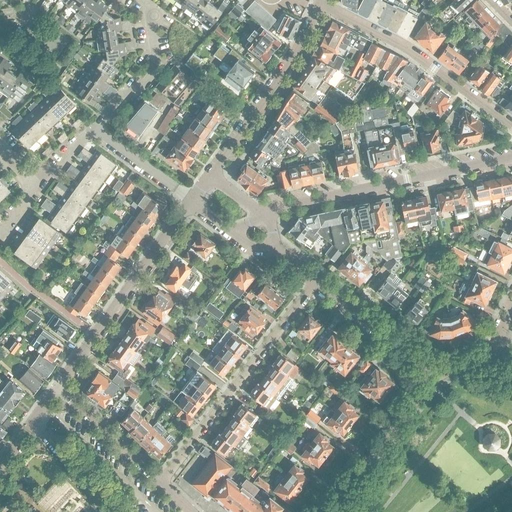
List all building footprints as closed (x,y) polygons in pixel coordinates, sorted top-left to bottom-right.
[(71,0),(67,7),(69,8),(70,6),(77,11),(85,0),(71,0)] [(85,0),(77,11),(75,14),(82,19),(83,18),(85,19),(97,3),(96,2),(92,0),(85,0)] [(97,3),(85,19),(88,22),(92,17),(97,21),(99,18),(104,11),(108,7),(99,0),(97,0),(96,2),(97,3)] [(176,0),(183,5),(181,7),(183,9),(189,0),(176,0)] [(189,0),(183,9),(185,10),(186,8),(193,13),(202,0),(189,0)] [(194,14),(192,16),(201,22),(213,5),(208,1),(208,0),(202,0),(193,13),(194,14)] [(340,0),(340,1),(341,1),(342,4),(356,11),(356,10),(357,0),(340,0)] [(362,0),(357,11),(367,16),(375,0),(362,0)] [(375,0),(367,16),(377,21),(386,3),(381,0),(375,0)] [(386,3),(377,21),(387,26),(397,5),(399,2),(394,0),(393,3),(392,6),(386,3)] [(431,3),(427,0),(423,0),(421,3),(425,6),(421,10),(426,14),(433,6),(431,3)] [(446,23),(470,0),(453,0),(438,15),(446,23)] [(475,0),(464,11),(469,16),(465,19),(470,24),(470,23),(473,20),(486,6),(480,0),(475,0)] [(48,9),(42,4),(39,8),(46,13),(48,9)] [(213,5),(201,22),(202,23),(210,28),(211,26),(225,7),(221,4),(218,8),(213,5)] [(239,15),(243,11),(237,4),(232,9),(239,15)] [(397,5),(387,26),(397,31),(407,10),(397,5)] [(486,6),(473,20),(482,29),(494,14),(486,6)] [(407,10),(397,31),(407,36),(407,35),(418,13),(408,8),(407,10)] [(104,11),(99,18),(101,20),(102,28),(121,26),(131,24),(131,20),(121,21),(120,18),(114,19),(104,11)] [(301,22),(300,21),(285,14),(275,32),(292,40),(301,22)] [(494,14),(482,29),(490,38),(495,32),(502,23),(494,14)] [(262,21),(259,24),(260,25),(267,30),(270,28),(262,21)] [(327,30),(326,33),(366,54),(372,42),(365,39),(365,38),(358,34),(334,22),(331,23),(327,30)] [(433,31),(432,30),(429,28),(430,26),(430,25),(426,22),(415,37),(417,39),(416,40),(423,45),(433,31)] [(490,38),(486,45),(490,48),(494,41),(497,43),(500,41),(502,39),(504,41),(509,46),(511,42),(511,32),(502,23),(495,32),(490,38)] [(68,24),(66,28),(72,33),(75,29),(68,24)] [(99,38),(96,38),(97,40),(117,37),(116,31),(122,30),(132,29),(131,24),(121,26),(102,28),(97,29),(99,38)] [(212,31),(213,32),(225,42),(230,37),(217,25),(212,31)] [(267,30),(260,25),(256,31),(254,29),(250,34),(272,51),(275,48),(278,47),(280,44),(280,42),(281,41),(267,30)] [(431,49),(432,50),(433,50),(444,35),(440,32),(439,33),(438,34),(433,31),(423,45),(430,50),(431,49)] [(318,45),(334,53),(337,55),(345,59),(353,63),(360,66),(363,61),(366,54),(326,33),(324,36),(321,43),(320,45),(319,46),(318,45)] [(270,55),(272,51),(250,34),(247,38),(249,40),(245,45),(265,61),(268,60),(270,57),(270,55)] [(472,47),(476,43),(469,36),(466,40),(472,47)] [(117,37),(97,40),(97,43),(98,52),(101,51),(106,50),(125,47),(134,45),(134,41),(124,42),(118,43),(117,37)] [(366,54),(363,61),(375,67),(377,64),(384,49),(376,44),(372,42),(366,54)] [(482,50),(478,45),(476,43),(472,47),(473,48),(469,53),(476,58),(482,50)] [(511,43),(502,58),(511,65),(511,62),(511,43)] [(221,44),(215,52),(224,59),(222,62),(223,62),(231,68),(226,74),(227,75),(224,79),(238,90),(241,86),(242,87),(254,71),(244,63),(246,61),(231,49),(230,51),(222,45),(222,44),(221,44)] [(125,47),(106,50),(107,59),(106,60),(105,61),(112,66),(113,65),(120,56),(126,55),(125,51),(135,50),(134,45),(125,47)] [(312,54),(311,55),(347,74),(350,69),(342,64),(345,59),(337,55),(334,60),(331,59),(334,53),(318,45),(315,50),(314,50),(313,52),(312,54)] [(454,46),(452,49),(447,45),(438,58),(448,65),(459,50),(454,46)] [(384,49),(377,64),(387,70),(395,54),(384,49)] [(468,61),(458,53),(460,50),(459,50),(448,65),(459,73),(468,61)] [(185,64),(194,70),(201,60),(193,54),(185,64)] [(387,70),(381,81),(389,85),(391,82),(407,60),(395,54),(387,70)] [(311,55),(304,65),(327,81),(326,81),(332,85),(348,96),(352,99),(354,96),(365,82),(364,82),(363,81),(355,77),(347,74),(311,55)] [(94,60),(91,64),(108,76),(110,79),(118,69),(113,65),(112,66),(105,61),(106,60),(103,58),(99,64),(94,60)] [(407,60),(391,82),(407,94),(412,87),(415,84),(424,72),(408,60),(407,60)] [(479,87),(493,68),(486,62),(485,64),(481,61),(468,79),(479,87)] [(7,69),(11,64),(7,62),(0,71),(0,89),(12,73),(7,69)] [(350,69),(347,74),(355,77),(360,67),(360,66),(353,63),(350,69)] [(92,67),(87,74),(106,88),(115,94),(117,90),(109,84),(104,81),(108,76),(91,64),(90,66),(92,67)] [(197,85),(179,70),(174,65),(156,86),(179,106),(194,89),(197,85)] [(307,67),(301,76),(326,94),(332,85),(326,81),(327,81),(304,65),(307,67)] [(360,67),(355,77),(363,81),(368,71),(360,67)] [(500,78),(503,75),(493,68),(479,87),(488,94),(500,78)] [(23,77),(25,75),(21,72),(17,76),(12,73),(0,89),(0,91),(8,97),(9,96),(8,95),(10,93),(10,94),(23,76),(23,77)] [(412,87),(407,94),(418,102),(434,80),(424,72),(415,84),(412,87)] [(80,79),(79,81),(95,93),(99,89),(104,92),(110,96),(112,98),(113,96),(115,94),(106,88),(87,74),(82,81),(80,79)] [(10,94),(10,93),(8,95),(9,96),(12,98),(13,98),(18,102),(32,83),(23,77),(23,76),(10,94)] [(301,76),(293,86),(295,87),(308,96),(318,103),(319,104),(324,96),(326,94),(301,76)] [(79,85),(74,92),(80,96),(93,106),(101,112),(104,108),(96,102),(92,98),(93,96),(95,93),(79,81),(77,83),(79,85)] [(68,113),(76,105),(58,87),(54,91),(50,86),(46,90),(53,96),(68,113)] [(425,104),(434,111),(439,115),(442,112),(443,113),(450,103),(449,102),(451,99),(448,98),(450,96),(440,89),(439,91),(437,89),(425,104)] [(68,113),(53,96),(46,90),(43,93),(47,98),(42,102),(60,120),(68,113)] [(285,100),(285,101),(300,116),(302,118),(309,109),(305,106),(308,102),(301,96),(294,92),(292,90),(288,96),(286,100),(285,100)] [(166,101),(160,96),(156,93),(148,103),(144,100),(120,128),(137,140),(158,111),(156,110),(160,109),(166,101)] [(226,110),(211,97),(211,96),(209,95),(206,100),(208,101),(203,108),(219,120),(221,119),(224,116),(223,113),(226,110)] [(502,98),(499,102),(505,107),(511,112),(511,97),(511,96),(507,101),(502,98)] [(60,120),(42,102),(39,105),(35,101),(31,104),(53,127),(60,120)] [(284,102),(276,117),(276,118),(290,132),(291,133),(298,141),(301,144),(304,147),(305,148),(311,142),(296,126),(298,125),(294,121),(300,116),(285,101),(284,102)] [(336,101),(329,112),(334,115),(339,119),(346,108),(336,101)] [(369,101),(349,113),(353,114),(356,127),(363,125),(364,130),(363,130),(371,169),(383,167),(386,166),(380,137),(381,137),(381,134),(380,134),(379,129),(378,127),(375,128),(371,111),(369,101)] [(318,103),(313,109),(333,124),(338,120),(339,119),(334,115),(329,112),(319,104),(318,103)] [(397,111),(403,109),(395,103),(397,111)] [(412,117),(418,109),(419,108),(414,103),(407,112),(412,117)] [(45,134),(53,127),(31,104),(28,107),(32,112),(28,116),(45,134)] [(168,126),(175,117),(179,112),(171,107),(157,130),(164,135),(170,127),(168,126)] [(216,123),(219,120),(203,108),(195,118),(212,130),(212,129),(213,129),(215,129),(217,126),(216,123)] [(375,110),(371,111),(375,128),(378,127),(379,129),(380,134),(381,134),(381,137),(380,137),(386,166),(390,166),(401,163),(400,158),(400,159),(398,149),(404,148),(401,133),(401,131),(401,130),(400,130),(398,123),(388,125),(386,118),(384,118),(382,109),(375,110)] [(412,117),(418,118),(422,112),(418,109),(412,117)] [(450,126),(458,114),(453,110),(444,122),(450,126)] [(483,132),(484,126),(482,125),(483,123),(477,119),(478,117),(472,113),(471,114),(465,110),(458,119),(460,120),(458,127),(483,132)] [(118,125),(123,119),(115,113),(110,120),(118,125)] [(349,113),(335,123),(341,131),(341,134),(344,152),(349,174),(358,172),(358,169),(354,150),(350,133),(356,131),(357,131),(356,127),(353,114),(349,113)] [(45,134),(28,116),(23,120),(19,115),(16,119),(38,142),(45,134)] [(80,126),(84,122),(79,117),(75,121),(80,126)] [(276,118),(268,130),(295,149),(296,149),(287,142),(285,141),(291,133),(290,132),(276,118),(276,117),(275,117),(276,118)] [(211,130),(212,130),(195,118),(189,127),(205,139),(207,136),(210,136),(212,133),(212,131),(211,130)] [(30,149),(38,142),(16,119),(13,122),(17,126),(13,130),(30,149)] [(333,124),(329,127),(335,135),(341,131),(335,123),(333,124)] [(205,142),(205,139),(189,127),(184,134),(175,128),(173,131),(182,137),(198,149),(200,146),(203,145),(205,142)] [(482,138),(483,132),(458,127),(457,133),(455,134),(457,145),(464,143),(465,145),(472,144),(471,142),(479,140),(479,138),(482,138)] [(412,128),(401,130),(401,131),(404,148),(405,150),(406,150),(407,151),(410,151),(411,149),(417,147),(416,145),(415,142),(412,128)] [(256,147),(272,158),(275,160),(279,154),(285,158),(296,154),(298,151),(296,149),(295,149),(268,130),(256,147)] [(424,152),(432,150),(440,149),(439,143),(441,142),(438,130),(420,133),(421,140),(424,152)] [(182,137),(177,144),(164,135),(162,137),(174,146),(191,159),(193,155),(196,155),(198,152),(198,149),(182,137)] [(311,142),(305,148),(307,150),(310,153),(311,153),(320,151),(319,146),(314,140),(311,142)] [(50,154),(54,151),(49,146),(45,150),(50,154)] [(154,158),(154,157),(160,149),(156,146),(150,155),(154,158)] [(193,160),(191,159),(174,146),(171,152),(165,147),(161,153),(183,169),(186,165),(188,167),(189,165),(189,166),(190,166),(193,162),(192,162),(192,161),(193,160)] [(251,154),(251,156),(252,157),(258,162),(262,165),(266,168),(269,162),(279,170),(279,169),(279,163),(275,160),(272,158),(256,147),(251,154)] [(111,174),(118,165),(97,150),(93,155),(84,148),(81,152),(111,174)] [(105,183),(111,174),(81,152),(78,156),(87,163),(84,167),(105,183)] [(344,152),(335,154),(339,174),(339,176),(349,174),(344,152)] [(314,182),(325,179),(321,161),(315,163),(315,161),(310,162),(314,182)] [(303,184),(314,182),(310,162),(309,162),(310,164),(304,165),(303,164),(299,165),(303,184)] [(245,188),(257,172),(245,163),(240,170),(237,175),(237,176),(237,178),(236,178),(238,180),(237,181),(242,185),(245,188)] [(71,165),(69,168),(99,191),(105,183),(84,167),(81,171),(71,165)] [(262,165),(259,169),(266,174),(268,170),(262,166),(262,165)] [(292,186),(303,184),(299,165),(298,165),(299,166),(293,168),(292,166),(288,167),(292,186)] [(72,184),(93,199),(99,191),(69,168),(66,172),(75,179),(72,184)] [(286,170),(279,172),(280,175),(276,175),(279,189),(289,186),(286,170)] [(257,194),(267,180),(257,172),(245,188),(249,191),(249,190),(255,194),(256,193),(257,194)] [(500,179),(504,196),(511,194),(511,176),(507,177),(506,177),(505,177),(504,177),(503,177),(502,178),(501,179),(500,179)] [(0,200),(10,191),(6,186),(10,182),(7,179),(0,185),(0,200)] [(491,199),(504,196),(500,179),(495,180),(494,180),(493,180),(492,179),(491,180),(490,180),(489,181),(487,182),(491,199)] [(128,180),(121,190),(127,195),(134,185),(128,180)] [(93,199),(72,184),(69,188),(59,181),(56,185),(87,207),(87,208),(93,199)] [(479,201),(491,199),(487,182),(482,183),(482,182),(481,182),(480,182),(479,182),(478,183),(477,183),(476,184),(475,184),(475,186),(469,188),(472,198),(472,202),(478,201),(479,201)] [(87,208),(87,207),(56,185),(53,189),(63,197),(60,200),(81,216),(87,208)] [(472,198),(466,199),(463,189),(458,190),(457,190),(457,189),(456,189),(455,189),(454,190),(453,190),(452,191),(451,192),(456,214),(474,210),(472,202),(472,198)] [(451,192),(450,192),(449,191),(448,191),(447,191),(446,191),(445,192),(444,192),(444,193),(438,194),(442,211),(454,208),(455,214),(456,214),(451,192)] [(426,197),(413,200),(417,218),(418,220),(419,226),(429,224),(429,226),(436,224),(435,219),(437,219),(434,207),(432,208),(429,208),(426,197)] [(81,216),(60,200),(56,205),(47,198),(44,202),(75,224),(81,216)] [(144,208),(143,209),(155,217),(162,206),(151,198),(144,208)] [(375,238),(362,241),(387,261),(403,257),(398,237),(395,222),(392,210),(385,211),(382,200),(368,203),(375,238)] [(413,200),(401,202),(405,223),(418,220),(417,218),(413,200)] [(134,201),(131,205),(136,208),(136,209),(141,212),(137,218),(136,218),(148,227),(155,217),(143,209),(144,208),(134,201)] [(68,233),(75,224),(44,202),(41,206),(50,213),(47,218),(68,233)] [(112,202),(106,210),(112,214),(118,206),(112,202)] [(368,203),(355,206),(358,225),(362,241),(375,238),(368,203)] [(510,219),(511,214),(511,204),(504,210),(502,214),(508,218),(510,219)] [(355,206),(342,208),(346,228),(350,243),(362,241),(358,225),(355,206)] [(342,208),(317,214),(319,226),(320,226),(330,224),(331,231),(325,238),(337,248),(343,252),(350,243),(346,228),(342,208)] [(104,224),(109,216),(105,213),(99,221),(104,224)] [(317,214),(299,218),(320,234),(323,236),(325,238),(331,231),(330,224),(320,226),(319,226),(317,214)] [(132,215),(125,225),(129,228),(141,236),(148,227),(136,218),(137,218),(132,215)] [(54,242),(61,232),(41,218),(37,222),(31,218),(28,223),(54,242)] [(298,218),(289,229),(289,232),(297,238),(297,240),(300,242),(302,241),(311,248),(316,242),(318,243),(323,236),(320,234),(299,218),(298,218)] [(402,221),(395,222),(398,237),(403,236),(402,233),(404,233),(402,221)] [(48,250),(54,242),(28,223),(25,226),(31,230),(28,235),(48,250)] [(118,234),(118,235),(122,238),(134,246),(141,236),(129,228),(125,225),(118,234)] [(487,238),(490,232),(480,227),(474,232),(487,238)] [(206,257),(215,244),(200,234),(196,240),(195,240),(192,244),(197,247),(195,250),(206,257)] [(42,258),(48,250),(28,235),(25,239),(19,235),(16,239),(42,258)] [(106,241),(102,246),(107,250),(117,257),(118,256),(120,252),(127,256),(134,246),(122,238),(120,241),(117,239),(113,245),(106,241)] [(36,267),(42,258),(16,239),(13,243),(19,247),(15,252),(36,267)] [(494,241),(489,251),(509,261),(511,254),(511,249),(495,241),(494,241)] [(333,245),(325,255),(335,262),(343,252),(337,248),(333,245)] [(447,251),(453,254),(464,259),(465,260),(468,253),(453,246),(447,251)] [(107,250),(97,264),(113,276),(120,266),(114,261),(117,257),(107,250)] [(349,276),(363,258),(354,251),(351,254),(349,253),(346,257),(345,256),(342,260),(345,262),(340,268),(342,270),(341,271),(348,277),(348,275),(349,276)] [(489,251),(483,262),(485,263),(504,272),(509,261),(489,251)] [(187,252),(183,257),(189,261),(193,256),(187,252)] [(442,262),(442,253),(426,254),(426,261),(436,261),(436,262),(442,262)] [(461,266),(464,259),(453,254),(449,261),(461,266)] [(387,261),(383,265),(387,268),(392,272),(403,257),(387,261)] [(368,262),(366,261),(363,258),(349,276),(351,277),(350,278),(356,284),(357,282),(358,283),(364,277),(366,279),(369,276),(368,275),(372,271),(370,269),(371,268),(366,264),(368,262)] [(97,264),(90,274),(95,277),(106,286),(113,276),(97,264)] [(167,284),(166,285),(175,291),(181,284),(191,291),(201,277),(196,273),(199,269),(192,265),(190,268),(185,264),(184,265),(183,264),(180,268),(176,266),(169,276),(171,277),(166,284),(167,284)] [(239,297),(244,290),(249,283),(249,284),(251,283),(253,281),(253,279),(255,276),(245,269),(242,272),(240,270),(226,287),(239,297)] [(15,284),(0,270),(0,285),(7,293),(15,284)] [(85,270),(82,273),(92,281),(88,287),(99,295),(106,286),(95,277),(90,274),(85,270)] [(436,278),(432,274),(427,271),(422,277),(426,280),(431,283),(436,278)] [(470,283),(469,283),(490,293),(492,292),(494,288),(493,286),(496,281),(475,271),(470,283)] [(387,278),(377,291),(387,299),(397,286),(401,281),(402,280),(397,276),(396,278),(393,276),(395,274),(392,272),(387,278)] [(426,280),(422,277),(421,276),(414,286),(418,290),(426,280)] [(427,289),(431,283),(426,280),(418,290),(423,293),(425,295),(429,290),(427,289)] [(397,286),(387,299),(397,307),(407,294),(401,289),(405,284),(401,281),(397,286)] [(463,282),(459,291),(460,293),(461,294),(459,298),(469,304),(472,299),(484,305),(487,300),(489,299),(491,295),(490,293),(469,283),(465,281),(463,282)] [(81,282),(74,292),(76,294),(81,297),(92,305),(99,295),(88,287),(81,282)] [(265,302),(275,291),(266,283),(256,295),(265,302)] [(149,300),(166,312),(176,299),(168,294),(167,295),(159,290),(156,294),(153,295),(149,300)] [(275,309),(284,298),(275,291),(265,302),(275,309)] [(76,294),(66,308),(75,316),(79,311),(85,315),(92,305),(81,297),(76,294)] [(157,325),(166,312),(149,300),(146,305),(146,308),(143,312),(150,318),(149,319),(157,325)] [(416,323),(427,310),(422,305),(423,304),(418,300),(406,314),(416,323)] [(209,301),(205,307),(219,319),(224,313),(209,301)] [(244,314),(261,328),(264,323),(262,321),(265,318),(250,307),(247,311),(244,308),(241,312),(244,315),(244,314)] [(37,324),(41,318),(29,309),(25,315),(37,324)] [(191,309),(186,316),(194,322),(199,316),(191,309)] [(450,320),(453,336),(454,336),(461,333),(463,333),(467,331),(467,330),(475,322),(471,319),(472,317),(462,311),(457,317),(450,320)] [(67,340),(75,329),(54,314),(46,324),(67,340)] [(257,333),(261,328),(244,314),(244,315),(238,323),(252,334),(255,331),(257,333)] [(319,323),(320,322),(320,320),(319,319),(316,319),(315,320),(309,315),(298,329),(310,338),(321,324),(319,323)] [(202,317),(197,323),(202,326),(206,321),(202,317)] [(453,336),(450,320),(441,320),(434,317),(429,327),(431,328),(428,332),(439,336),(440,337),(445,337),(446,336),(453,336)] [(129,329),(144,340),(146,341),(155,328),(147,323),(147,324),(139,318),(136,323),(133,323),(129,329)] [(171,337),(173,338),(178,342),(181,339),(163,326),(161,330),(171,337)] [(28,333),(31,336),(36,330),(32,327),(28,333)] [(136,351),(144,340),(129,329),(121,340),(136,351)] [(57,354),(61,348),(56,345),(59,341),(43,330),(40,334),(40,333),(36,339),(40,341),(45,345),(45,346),(57,354)] [(170,343),(173,338),(161,330),(157,335),(170,343)] [(227,330),(220,340),(239,355),(246,345),(232,334),(227,330)] [(337,347),(342,340),(336,335),(335,337),(332,335),(329,340),(327,338),(318,350),(324,355),(325,354),(329,357),(334,351),(336,351),(337,349),(337,347)] [(22,343),(15,339),(8,349),(14,354),(15,352),(20,346),(20,345),(22,343)] [(22,343),(20,345),(24,348),(29,341),(25,339),(22,343)] [(33,340),(30,343),(33,345),(41,352),(52,361),(57,354),(45,346),(45,345),(40,341),(36,339),(34,341),(33,340)] [(129,362),(136,351),(121,340),(114,351),(113,351),(129,362)] [(220,340),(212,350),(217,354),(231,364),(239,355),(220,340)] [(345,354),(349,349),(347,347),(348,345),(342,340),(337,347),(337,349),(336,351),(334,351),(329,357),(333,361),(332,363),(335,366),(340,360),(342,360),(345,356),(345,354)] [(287,355),(297,362),(302,356),(292,348),(287,355)] [(344,373),(358,356),(349,349),(345,354),(345,356),(342,360),(340,360),(335,366),(344,373)] [(128,362),(129,362),(113,351),(109,356),(110,359),(106,363),(114,369),(113,370),(119,374),(116,378),(129,387),(130,386),(140,392),(142,389),(125,377),(133,366),(128,362)] [(39,354),(36,359),(50,370),(51,371),(56,363),(52,361),(41,352),(39,354)] [(282,353),(273,364),(275,365),(291,377),(292,378),(300,368),(295,364),(282,353)] [(217,354),(209,364),(223,375),(231,364),(217,354)] [(190,357),(185,364),(196,372),(201,365),(192,359),(190,357)] [(163,362),(158,358),(154,363),(159,367),(163,362)] [(36,359),(31,366),(46,377),(51,371),(50,370),(36,359)] [(366,360),(359,370),(363,373),(364,373),(370,365),(371,364),(367,361),(366,360)] [(275,365),(267,375),(286,389),(294,379),(292,378),(291,377),(275,365)] [(364,373),(363,374),(365,376),(386,392),(392,384),(392,382),(384,376),(385,374),(380,370),(378,372),(370,365),(364,373)] [(20,378),(18,380),(34,394),(44,381),(29,368),(27,370),(26,368),(19,377),(20,378)] [(359,370),(354,376),(359,379),(363,373),(359,370)] [(116,378),(113,382),(98,371),(91,381),(118,400),(125,391),(135,398),(140,392),(130,386),(129,387),(116,378)] [(198,371),(190,381),(194,384),(208,394),(215,384),(202,374),(202,373),(198,371)] [(267,375),(259,385),(271,394),(273,396),(277,398),(278,399),(286,389),(267,375)] [(0,386),(17,402),(26,392),(11,379),(8,376),(3,382),(2,381),(0,379),(0,386)] [(365,376),(359,384),(362,387),(359,390),(367,397),(369,395),(370,393),(377,399),(380,399),(386,392),(365,376)] [(330,383),(325,379),(322,383),(327,387),(330,383)] [(189,380),(181,390),(186,394),(200,404),(208,394),(194,384),(190,381),(189,380)] [(118,400),(91,381),(82,393),(108,412),(113,405),(119,409),(116,413),(121,416),(128,407),(118,400)] [(333,392),(337,387),(331,383),(330,383),(327,387),(333,392)] [(258,384),(250,394),(262,404),(259,408),(266,414),(269,409),(277,398),(273,396),(271,394),(259,385),(258,384)] [(0,403),(9,412),(17,402),(0,386),(0,403)] [(181,390),(173,400),(192,415),(200,404),(186,394),(181,390)] [(340,398),(331,409),(350,424),(352,422),(354,422),(356,419),(356,417),(357,415),(353,412),(355,409),(344,401),(340,398)] [(0,421),(1,422),(9,412),(0,403),(0,421)] [(242,404),(235,414),(236,415),(248,424),(250,426),(258,416),(256,414),(242,404)] [(148,412),(151,414),(156,409),(156,408),(157,407),(155,405),(153,407),(152,406),(148,412)] [(131,430),(143,418),(132,408),(126,414),(128,415),(122,422),(131,430)] [(179,417),(183,412),(178,408),(174,413),(179,417)] [(331,409),(323,420),(337,432),(339,429),(343,433),(345,431),(347,430),(349,428),(349,426),(350,424),(331,409)] [(310,410),(306,415),(317,423),(321,418),(310,410)] [(186,414),(181,419),(189,425),(193,419),(186,414)] [(236,415),(228,425),(242,436),(250,426),(248,424),(236,415)] [(314,429),(317,424),(306,415),(302,420),(314,429)] [(139,440),(152,426),(143,418),(131,430),(130,432),(139,440)] [(224,431),(220,435),(233,445),(238,449),(246,439),(242,436),(228,425),(227,426),(226,426),(224,429),(224,431)] [(148,449),(150,448),(162,435),(152,426),(139,440),(148,449)] [(315,429),(311,435),(315,438),(311,444),(325,456),(327,453),(329,453),(331,451),(331,449),(333,447),(328,443),(330,441),(319,433),(315,429)] [(484,437),(483,438),(483,444),(484,446),(487,448),(488,449),(494,449),(495,448),(498,445),(499,445),(499,438),(495,433),(490,433),(487,434),(484,437)] [(171,444),(175,440),(169,434),(165,438),(162,435),(150,448),(160,457),(166,450),(167,451),(173,445),(171,444)] [(219,434),(211,444),(225,455),(233,445),(220,435),(219,434)] [(291,455),(291,454),(296,448),(286,440),(281,446),(291,455)] [(305,452),(302,455),(312,463),(314,461),(318,465),(320,463),(321,462),(324,459),(324,457),(325,456),(311,444),(308,442),(302,450),(305,452)] [(293,511),(283,504),(282,507),(269,497),(267,499),(256,491),(258,488),(246,478),(244,481),(232,472),(235,469),(215,454),(214,454),(205,447),(200,454),(209,461),(196,478),(192,483),(207,495),(212,490),(215,492),(213,494),(224,503),(223,505),(226,507),(225,509),(228,511),(293,511)] [(286,476),(300,487),(302,485),(303,485),(306,482),(306,480),(307,478),(303,475),(305,473),(295,465),(286,476)] [(251,476),(257,469),(254,466),(248,473),(251,476)] [(254,481),(268,492),(272,487),(258,476),(254,481)] [(299,489),(300,487),(286,476),(275,490),(289,501),(295,494),(297,494),(299,491),(299,489)]
